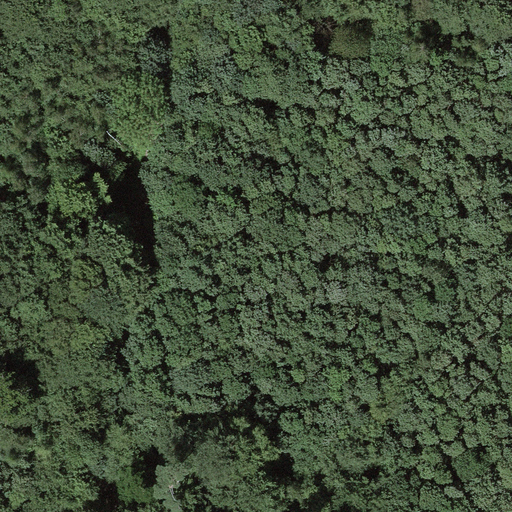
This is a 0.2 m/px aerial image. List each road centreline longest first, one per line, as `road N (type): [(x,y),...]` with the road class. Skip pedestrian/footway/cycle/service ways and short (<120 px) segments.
road 1 (motorway): [(511,105),(0,204)]
road 2 (motorway): [(0,335),(511,243)]
road 3 (motorway): [(0,501),(511,420)]
road 4 (track): [(180,0),(113,395),(110,511)]
